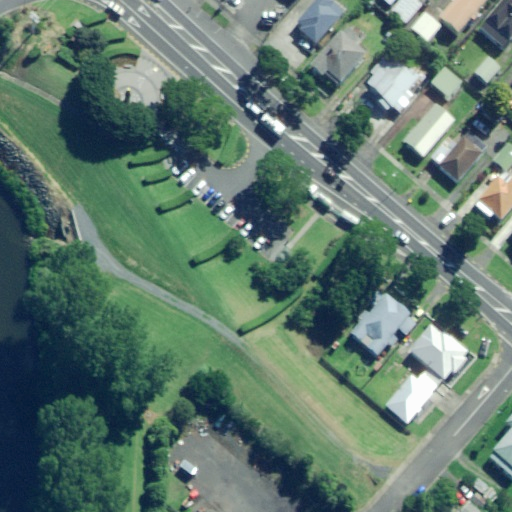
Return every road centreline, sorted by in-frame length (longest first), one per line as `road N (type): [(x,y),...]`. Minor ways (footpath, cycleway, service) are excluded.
road 1 (trunk): [(511,319),(141,0)]
road 2 (residential): [(386,511),(511,368)]
